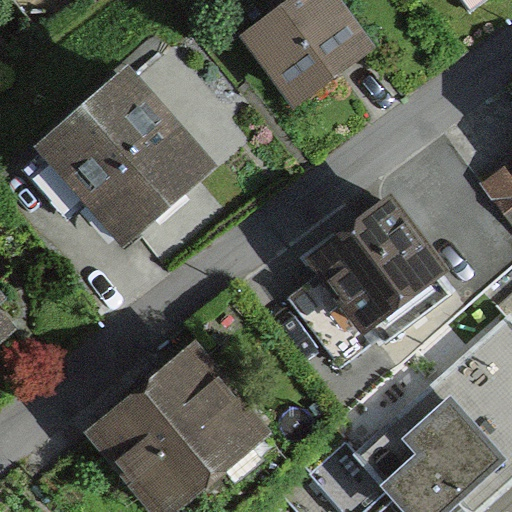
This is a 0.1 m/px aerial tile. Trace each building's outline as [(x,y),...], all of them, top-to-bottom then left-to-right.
[(331,0),(292,0),(239,37),(290,109),(369,54),(331,0)] [(458,0),(467,12),(485,0),(458,0)] [(123,77),(30,154),(111,251),(204,174),(123,77)] [(511,163),(483,184),(511,223),(511,109),(511,110),(511,112),(511,163)] [(391,206),(306,271),(365,347),(450,282),(391,206)] [(511,340),(384,459),(433,511),(477,511),(490,500),(500,511),(504,511),(511,505),(511,340)] [(191,355),(84,443),(141,511),(186,511),(266,446),(191,355)]
